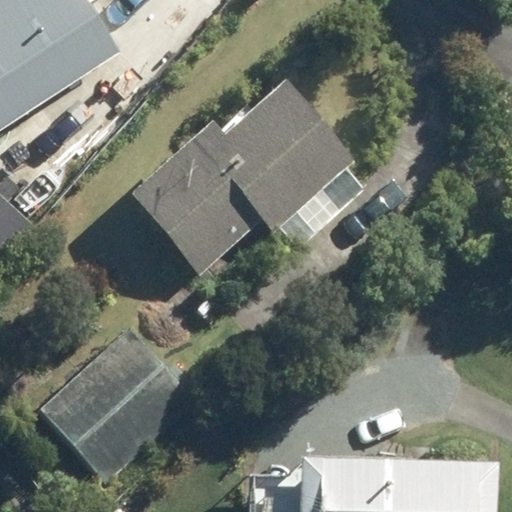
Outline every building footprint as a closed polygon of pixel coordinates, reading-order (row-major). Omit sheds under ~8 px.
[(0,0),(0,129),(115,56),(83,8),(94,0),(0,0)] [(256,222),(264,231),(347,162),(275,82),(216,136),(202,121),(119,196),(193,277),(256,222)] [(511,104),(500,114),(511,129),(511,104)] [(130,339),(40,412),(99,483),(188,411),(130,339)] [(282,372),(257,391),(273,414),(300,393),(282,372)] [(289,511),(490,511),(490,466),(290,464),(289,511)]
